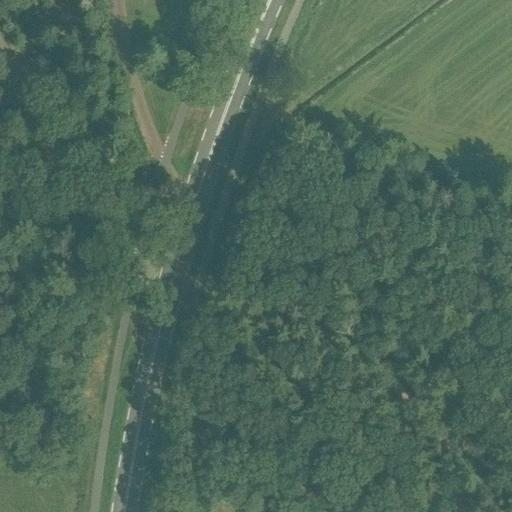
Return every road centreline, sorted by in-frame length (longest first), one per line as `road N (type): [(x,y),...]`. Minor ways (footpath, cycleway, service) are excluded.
road 1 (unclassified): [(0,44),(107,252),(137,286),(171,296)]
road 2 (secondary): [(171,296),(192,203),(271,0)]
road 3 (secondary): [(124,511),(171,296)]
